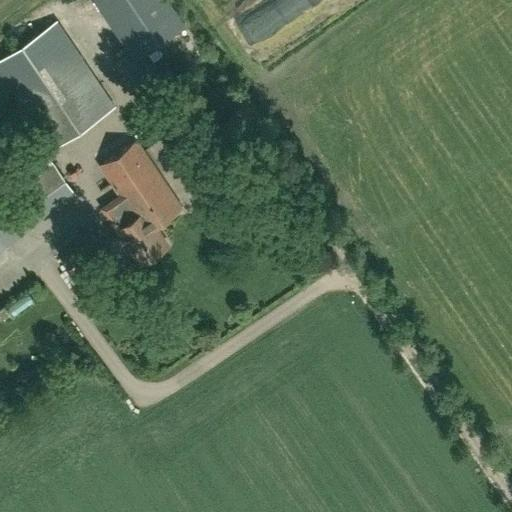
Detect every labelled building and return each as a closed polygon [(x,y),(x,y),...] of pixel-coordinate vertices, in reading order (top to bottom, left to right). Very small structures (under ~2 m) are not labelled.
[(114,0),(123,13),(142,0),(114,0)] [(0,85),(46,152),(114,106),(56,21),(0,58),(0,85)] [(254,39),(276,38),(276,25),(254,25),(254,39)] [(186,118),(137,54),(133,57),(129,51),(113,64),(167,133),(176,126),(187,140),(197,132),(186,118)] [(155,226),(182,207),(136,140),(99,165),(135,217),(117,229),(141,263),(168,245),(155,226)] [(0,200),(0,246),(74,193),(52,163),(0,200)]
